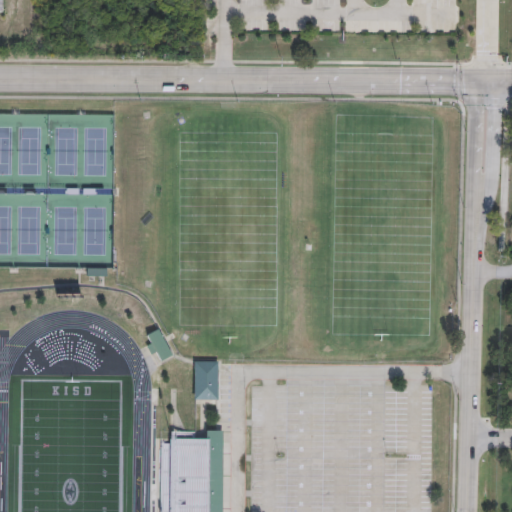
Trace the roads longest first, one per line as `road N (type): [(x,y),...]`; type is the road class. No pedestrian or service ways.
road 1 (tertiary): [(0,79),(511,79)]
road 2 (tertiary): [(472,236),(466,511)]
road 3 (tertiary): [(472,236),(490,187),(495,79)]
road 4 (tertiary): [(474,79),(472,236)]
